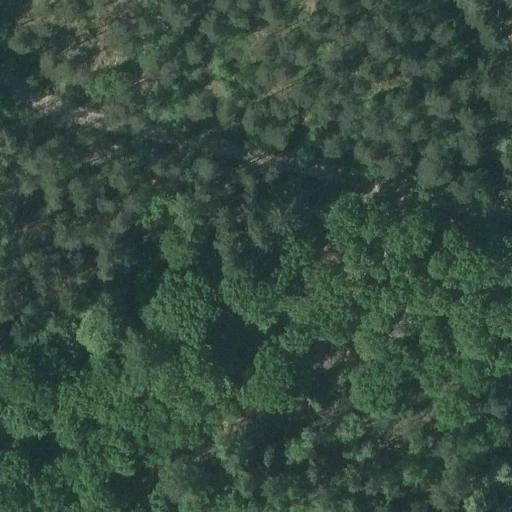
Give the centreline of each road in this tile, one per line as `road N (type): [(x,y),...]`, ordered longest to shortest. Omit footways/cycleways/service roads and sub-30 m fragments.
road 1 (track): [(511,216),(81,115),(0,74)]
road 2 (track): [(0,389),(173,289),(208,254),(216,144)]
road 3 (track): [(469,0),(504,215)]
